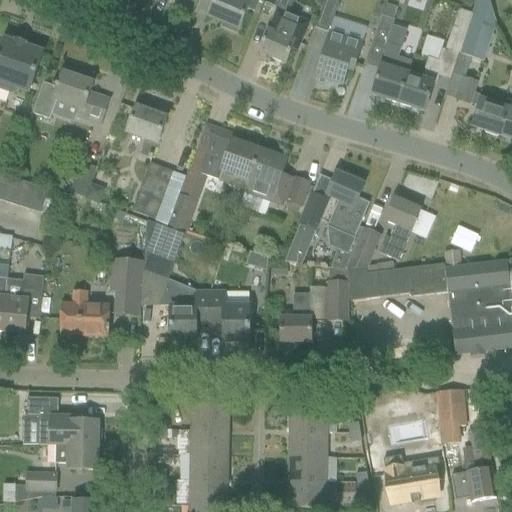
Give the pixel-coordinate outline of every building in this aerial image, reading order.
[(259,0),(216,0),(216,1),(209,19),(224,25),(222,29),(236,34),(237,31),(238,31),(247,10),(254,13),(259,0)] [(276,9),(279,0),(264,0),(263,4),(276,9)] [(315,30),(327,34),(338,5),(326,0),(315,30)] [(484,64),(496,26),(488,0),(476,0),(471,16),(458,54),(459,54),(458,55),(471,59),(484,64)] [(385,6),(364,64),(381,69),(372,98),(398,106),(407,77),(406,77),(411,63),(397,58),(400,49),(385,45),(391,27),(393,21),(392,21),(396,10),(385,6)] [(277,12),(259,55),(285,66),(292,50),(297,52),(308,25),(277,12)] [(452,78),(453,75),(452,75),(458,55),(459,54),(458,54),(471,16),(459,12),(446,52),(442,51),(437,63),(427,59),(419,81),(407,77),(398,106),(424,114),(433,85),(436,86),(440,74),(452,78)] [(353,73),(362,45),(330,34),(316,80),(342,88),(347,72),(353,73)] [(28,94),(42,55),(26,50),(27,45),(14,41),(12,45),(3,42),(0,51),(0,90),(9,94),(11,88),(28,94)] [(109,102),(89,95),(93,86),(78,81),(80,76),(66,71),(64,76),(63,75),(58,87),(56,86),(55,89),(43,85),(32,115),(49,121),(56,102),(79,110),(76,118),(101,127),(109,102)] [(493,105),(486,103),(487,99),(473,94),(477,84),(462,79),(455,100),(470,105),(470,104),(478,107),(471,129),(485,133),(485,134),(496,138),(496,137),(501,138),(509,111),(510,111),(511,105),(511,104),(495,99),(493,105)] [(509,111),(501,138),(511,141),(511,105),(510,111),(509,111)] [(136,109),(129,128),(126,135),(145,142),(140,157),(151,161),(157,146),(166,120),(136,109)] [(182,237),(204,177),(218,182),(222,170),(249,181),(259,153),(237,146),(239,140),(207,128),(192,169),(189,178),(185,177),(185,178),(183,178),(164,230),(182,237)] [(286,163),(259,153),(249,181),(245,193),(245,192),(244,194),(282,208),(291,181),(281,178),(286,163)] [(81,164),(70,194),(85,200),(90,186),(90,185),(96,169),(81,164)] [(155,221),(172,174),(150,165),(132,213),(155,221)] [(358,201),(364,188),(349,182),(350,178),(341,174),(338,177),(336,176),(326,198),(338,203),(327,229),(354,241),(369,206),(358,201)] [(0,202),(6,205),(14,181),(2,177),(0,184),(0,202)] [(18,208),(25,184),(14,181),(6,205),(18,208)] [(300,208),(309,186),(295,181),(287,203),(300,208)] [(29,212),(37,188),(25,184),(18,208),(29,212)] [(48,192),(37,188),(29,212),(40,216),(48,192)] [(312,196),(285,264),(302,266),(327,203),(312,196)] [(393,201),(385,219),(383,223),(396,228),(390,242),(386,241),(381,252),(400,260),(420,212),(393,201)] [(166,283),(182,237),(164,230),(153,226),(147,224),(143,275),(166,283)] [(381,239),(362,231),(350,259),(344,274),(347,274),(366,272),(366,270),(368,270),(381,239)] [(11,239),(0,236),(0,250),(10,251),(11,239)] [(344,274),(350,259),(336,253),(329,272),(336,272),(336,275),(344,274)] [(111,262),(109,295),(115,295),(114,317),(139,318),(142,264),(111,262)] [(447,295),(455,357),(458,357),(511,350),(511,262),(509,262),(509,264),(445,272),(444,266),(366,276),(366,272),(347,274),(348,285),(351,303),(410,296),(410,299),(447,295)] [(348,323),(347,274),(344,274),(336,275),(336,284),(327,284),(327,323),(348,323)] [(28,320),(39,321),(42,292),(43,279),(23,277),(23,283),(7,281),(2,334),(6,334),(7,340),(20,338),(21,332),(26,332),(26,328),(27,328),(28,320)] [(109,340),(109,319),(110,308),(87,307),(87,294),(73,294),(72,307),(61,306),(60,338),(109,340)] [(196,329),(210,329),(210,295),(195,295),(195,308),(170,308),(170,345),(196,345),(196,329)] [(210,295),(210,329),(223,329),(223,344),(249,344),(249,308),(249,295),(224,295),(210,295)] [(281,320),(281,345),(311,345),(311,321),(310,321),(310,296),(293,296),(293,312),(293,320),(281,320)] [(462,393),(436,395),(438,431),(464,429),(462,393)] [(98,432),(98,424),(70,424),(70,419),(57,419),(57,401),(27,400),(26,418),(39,419),(38,447),(56,448),(97,448),(98,442),(101,442),(101,432),(98,432)] [(229,407),(191,406),(190,432),(228,432),(229,407)] [(328,410),(289,409),(289,434),(327,435),(328,410)] [(166,423),(156,422),(156,432),(166,432),(166,423)] [(348,426),(349,435),(360,433),(358,424),(348,426)] [(466,475),(451,477),(455,502),(470,500),(471,505),(496,501),(491,471),(488,449),(485,431),(469,433),(473,456),(463,458),(466,475)] [(166,441),(166,432),(156,432),(156,441),(166,441)] [(228,458),(228,432),(190,432),(190,457),(228,458)] [(361,443),(360,433),(349,435),(351,444),(361,443)] [(327,460),(327,435),(289,434),(288,459),(327,460)] [(97,472),(97,448),(56,448),(56,466),(68,466),(68,471),(97,472)] [(227,483),(228,458),(190,457),(189,482),(227,483)] [(326,485),(327,460),(288,459),(288,485),(326,485)] [(438,464),(385,473),(391,506),(438,498),(435,483),(441,481),(438,464)] [(165,473),(155,472),(155,482),(165,482),(165,473)] [(57,475),(26,474),(26,488),(15,487),(15,504),(44,498),(56,498),(57,475)] [(367,475),(356,476),(357,485),(368,483),(367,475)] [(165,491),(165,482),(155,482),(155,491),(165,491)] [(227,508),(227,483),(189,482),(189,507),(227,508)] [(369,492),(368,483),(357,485),(359,494),(369,492)] [(326,511),(326,485),(288,485),(287,510),(326,511)] [(96,511),(97,504),(76,504),(73,503),(73,504),(64,504),(63,511),(96,511)]
